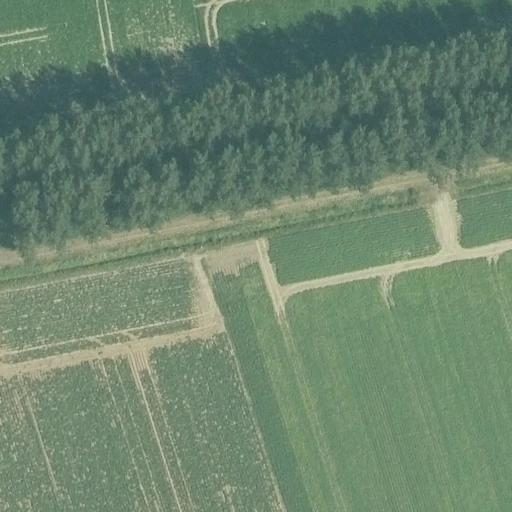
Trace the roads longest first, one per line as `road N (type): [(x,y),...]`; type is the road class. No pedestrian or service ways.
road 1 (track): [(511,156),(0,255)]
road 2 (unclassified): [(0,168),(511,71)]
